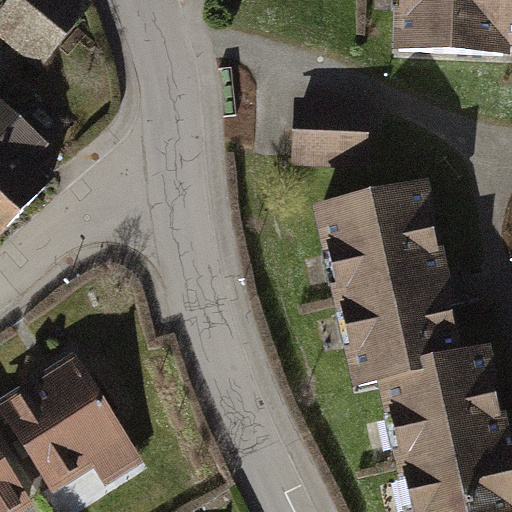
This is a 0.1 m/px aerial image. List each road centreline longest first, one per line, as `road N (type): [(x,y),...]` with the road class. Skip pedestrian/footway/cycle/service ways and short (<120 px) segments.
road 1 (residential): [(175,155),(202,314),(227,395),(282,511)]
road 2 (residential): [(175,155),(65,223),(0,281)]
road 3 (residential): [(144,0),(165,57),(175,155)]
